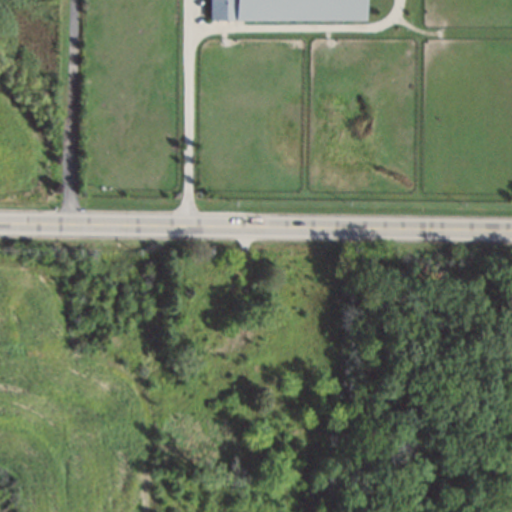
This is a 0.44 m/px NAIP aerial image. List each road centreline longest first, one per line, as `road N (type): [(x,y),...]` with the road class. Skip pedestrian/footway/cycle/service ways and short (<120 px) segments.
road 1 (primary): [(0,223),(511,231)]
road 2 (residential): [(67,225),(69,0)]
